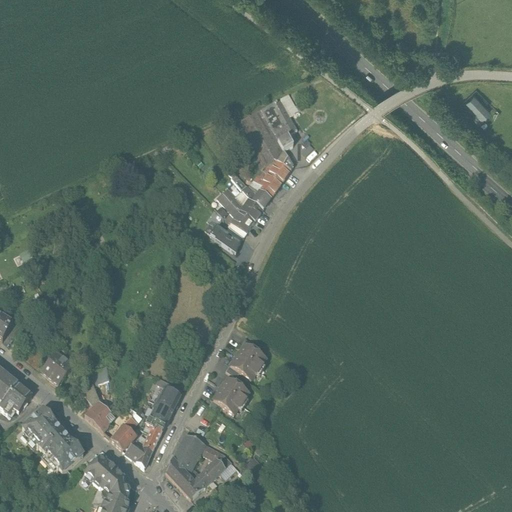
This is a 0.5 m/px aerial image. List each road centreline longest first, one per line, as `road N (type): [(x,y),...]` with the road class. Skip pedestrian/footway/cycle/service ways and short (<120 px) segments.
road 1 (residential): [(374,115),(279,214),(149,488)]
road 2 (secondary): [(281,0),(511,206)]
road 3 (residential): [(0,354),(149,488)]
road 4 (unclassified): [(511,78),(452,77),(374,115)]
